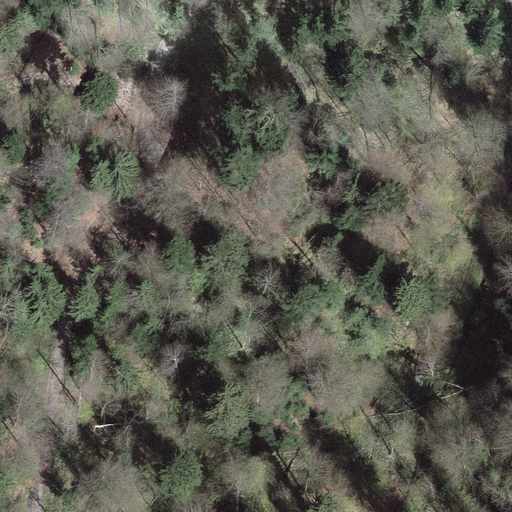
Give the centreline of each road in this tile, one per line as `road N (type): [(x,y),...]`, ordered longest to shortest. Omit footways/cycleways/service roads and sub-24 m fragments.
road 1 (track): [(38,511),(74,292),(135,203),(148,156),(156,59),(203,0)]
road 2 (track): [(511,153),(445,336)]
